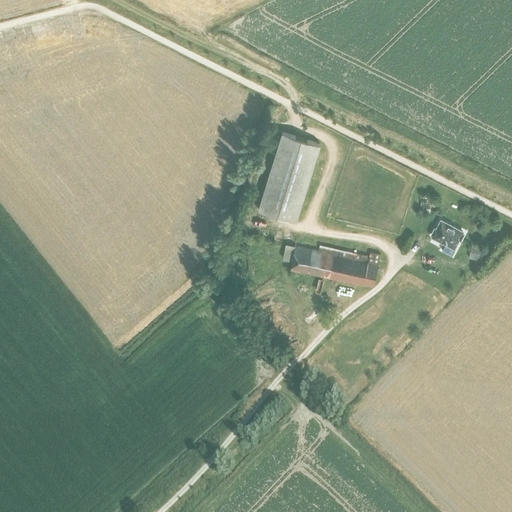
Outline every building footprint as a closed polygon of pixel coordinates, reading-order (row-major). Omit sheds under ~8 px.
[(283,130),(259,207),(297,219),(321,142),(283,130)] [(423,194),(422,210),(430,210),(430,209),(441,209),(441,199),(435,198),(436,195),(423,194)] [(435,224),(431,232),(432,233),(432,234),(445,241),(442,247),(452,253),(460,238),(461,239),(466,231),(464,230),(465,229),(441,216),(436,225),(435,224)] [(293,260),(291,266),(374,284),(381,252),(371,250),(370,254),(321,244),(320,249),(287,242),(283,258),(293,260)] [(484,245),(472,243),(469,256),(481,258),(484,245)]
